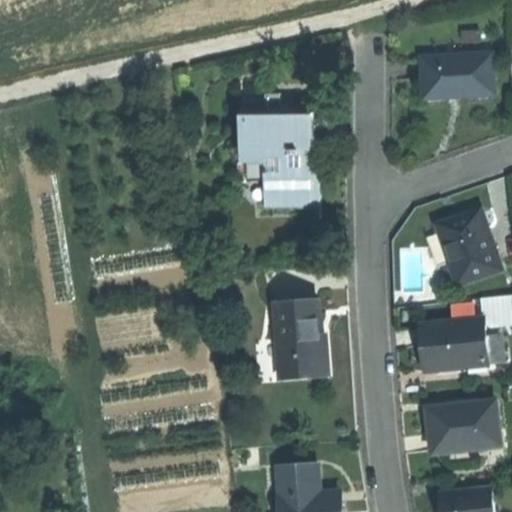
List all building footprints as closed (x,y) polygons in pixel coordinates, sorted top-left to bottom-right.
[(458,96),(494,95),(492,53),(422,56),(424,98),(458,96)] [(265,206),(312,204),(313,216),(321,216),(321,200),(320,173),(313,173),(264,175),(265,206)] [(436,227),(457,286),(500,270),(480,212),(458,220),(436,227)] [(317,300),(275,303),(280,378),(327,375),(325,344),(320,345),(319,323),(317,300)] [(485,320),(418,325),(420,348),(422,370),(445,368),(445,364),(488,361),(486,336),(485,320)] [(506,335),(486,336),(488,361),(489,365),(508,364),(506,335)] [(430,451),(499,444),(495,400),(426,407),(428,431),(430,451)] [(278,468),(281,511),(341,511),(340,491),(319,493),(317,465),(278,468)] [(493,511),(490,486),(437,493),(439,511),(493,511)]
